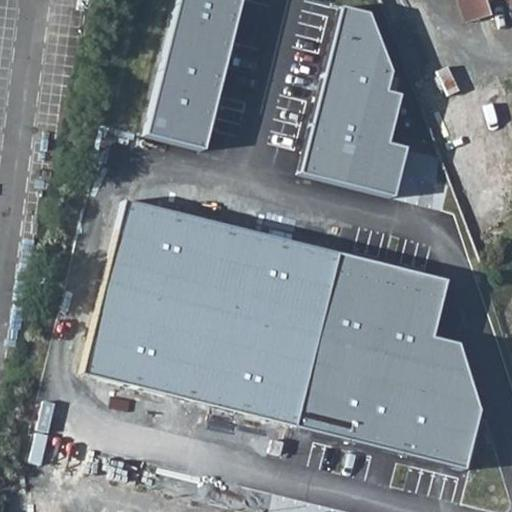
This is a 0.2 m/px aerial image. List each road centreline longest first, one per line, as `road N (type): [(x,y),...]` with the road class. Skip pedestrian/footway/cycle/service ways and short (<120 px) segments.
road 1 (unknown): [(511,413),(435,225),(318,0)]
road 2 (unknown): [(511,507),(71,423)]
road 3 (unknown): [(176,0),(154,183)]
